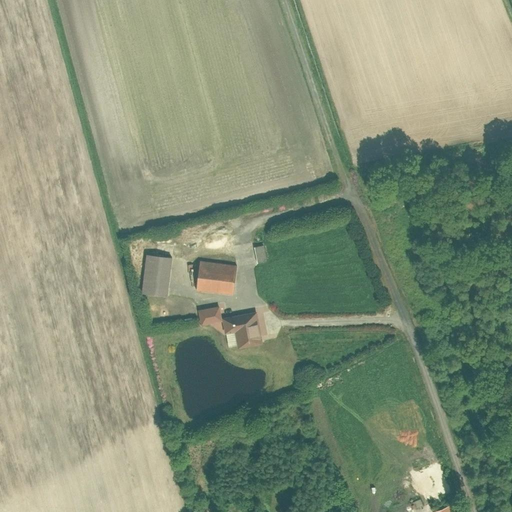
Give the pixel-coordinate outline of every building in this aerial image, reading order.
[(263,244),(253,246),(256,262),(266,259),(263,244)] [(167,256),(148,254),(143,292),(162,294),(167,256)] [(235,268),(199,265),(197,288),(232,291),(235,268)] [(198,308),(200,324),(221,321),(219,305),(198,308)] [(240,349),(262,344),(254,311),(226,317),(229,333),(236,332),(240,349)] [(447,491),(440,468),(420,474),(427,497),(447,491)] [(434,511),(454,511),(451,503),(434,510),(434,511)]
